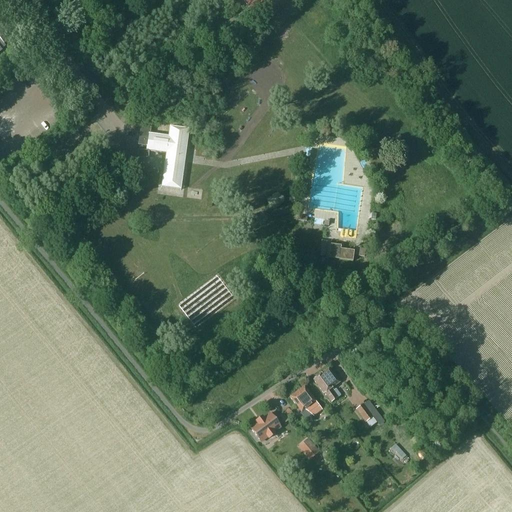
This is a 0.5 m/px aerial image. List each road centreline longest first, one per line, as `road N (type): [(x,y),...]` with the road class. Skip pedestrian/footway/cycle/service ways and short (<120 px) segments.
road 1 (unclassified): [(342,347),(216,426),(189,429),(0,203)]
road 2 (unclassified): [(102,109),(17,0)]
